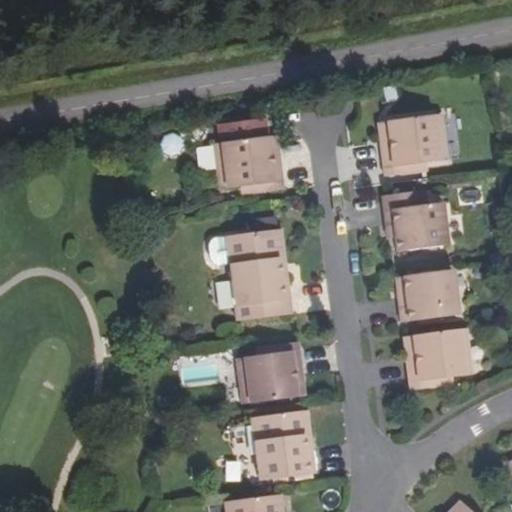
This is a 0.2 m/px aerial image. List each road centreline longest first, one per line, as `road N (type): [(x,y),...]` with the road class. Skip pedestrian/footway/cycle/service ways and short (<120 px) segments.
road 1 (tertiary): [(511,30),(0,124)]
road 2 (residential): [(367,494),(313,111)]
road 3 (residential): [(367,494),(441,433),(511,405)]
